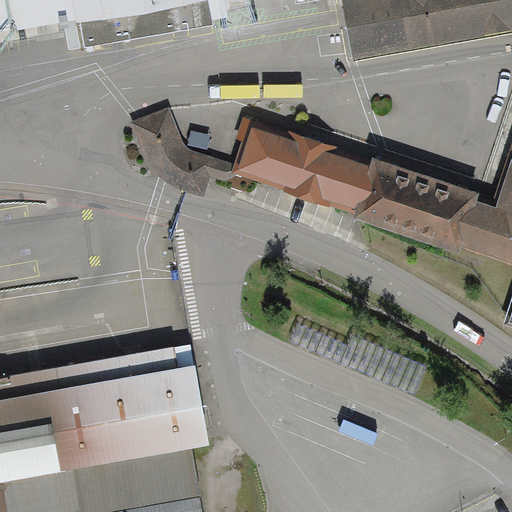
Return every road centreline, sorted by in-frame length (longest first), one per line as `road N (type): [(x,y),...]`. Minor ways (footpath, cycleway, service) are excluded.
road 1 (unknown): [(0,111),(143,83),(385,69),(511,46)]
road 2 (unclassified): [(511,355),(397,283),(253,224),(178,207)]
